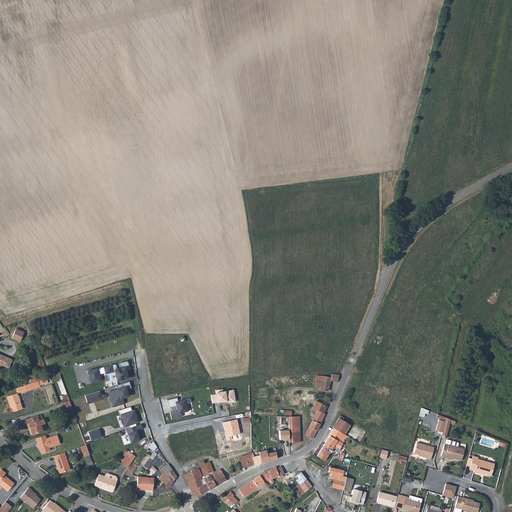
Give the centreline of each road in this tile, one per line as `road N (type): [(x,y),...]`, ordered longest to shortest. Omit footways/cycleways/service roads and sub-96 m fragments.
road 1 (tertiary): [(297,455),(319,437),(411,236),(456,197),(511,167)]
road 2 (residential): [(140,349),(162,441),(193,506)]
